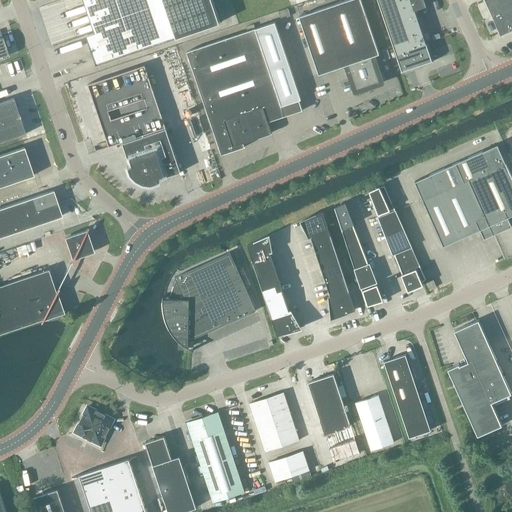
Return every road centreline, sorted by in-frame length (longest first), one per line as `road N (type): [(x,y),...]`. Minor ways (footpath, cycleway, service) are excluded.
road 1 (unclassified): [(75,363),(165,399),(415,320),(511,274)]
road 2 (tertiary): [(148,237),(490,79)]
road 3 (unclassified): [(148,237),(77,176),(18,0)]
road 4 (tertiary): [(75,363),(148,237)]
road 5 (unknown): [(415,320),(357,202)]
road 6 (unknown): [(323,349),(281,231)]
road 7 (unknown): [(455,301),(406,186)]
